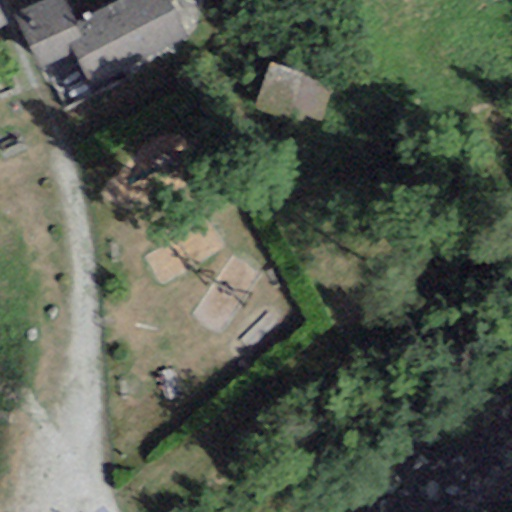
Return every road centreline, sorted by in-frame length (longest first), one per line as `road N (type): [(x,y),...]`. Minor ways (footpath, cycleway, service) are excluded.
road 1 (track): [(73,479),(166,485),(511,205)]
road 2 (track): [(5,0),(63,152),(85,277),(73,479)]
